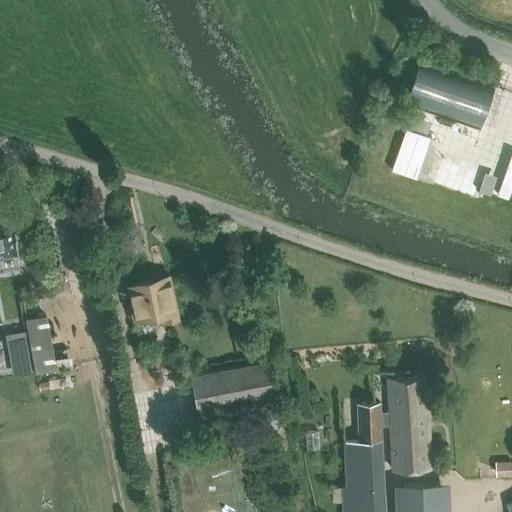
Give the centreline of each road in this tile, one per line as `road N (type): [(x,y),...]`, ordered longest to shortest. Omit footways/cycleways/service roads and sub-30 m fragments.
road 1 (unclassified): [(0,143),(511,302)]
road 2 (track): [(125,511),(63,239),(24,150)]
